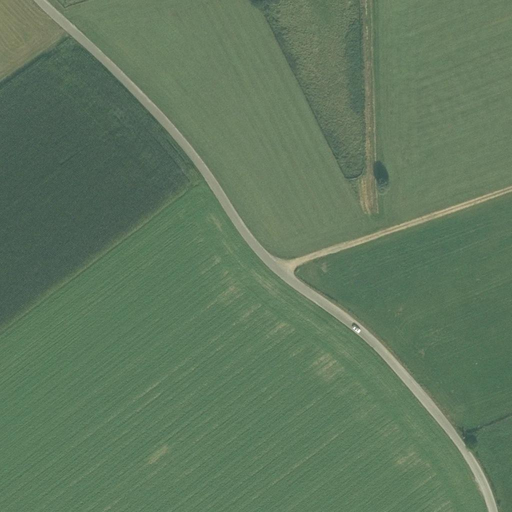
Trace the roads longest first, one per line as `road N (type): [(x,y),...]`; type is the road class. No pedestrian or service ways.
road 1 (residential): [(497,511),(480,466),(367,330),(279,271),(243,233),(205,167),(38,0)]
road 2 (track): [(279,271),(511,186)]
road 3 (track): [(379,233),(372,0)]
